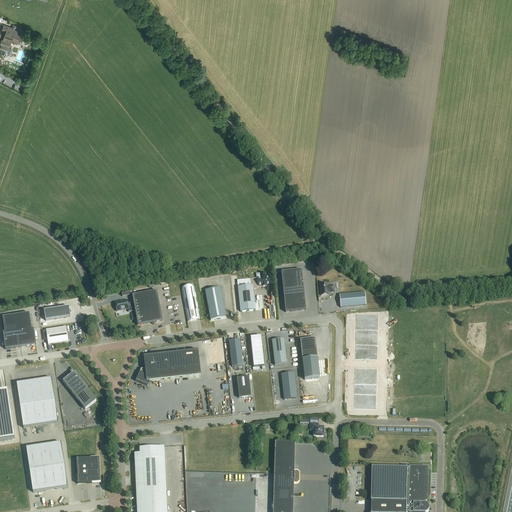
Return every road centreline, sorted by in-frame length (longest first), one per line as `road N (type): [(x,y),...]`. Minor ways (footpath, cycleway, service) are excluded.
road 1 (track): [(410,308),(322,240),(138,0)]
road 2 (unclassified): [(337,408),(339,329),(332,319),(137,342)]
road 3 (track): [(88,283),(322,240)]
road 4 (unclassified): [(120,433),(337,408)]
road 5 (unclassified): [(106,347),(88,283),(66,248),(0,213)]
road 6 (unclassified): [(439,511),(437,428),(341,424)]
